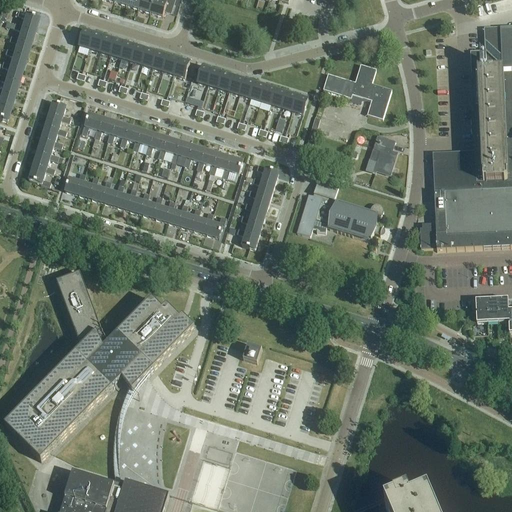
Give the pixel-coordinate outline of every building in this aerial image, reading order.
[(116,0),(115,5),(127,9),(129,0),(116,0)] [(129,0),(127,9),(139,13),(142,0),(129,0)] [(142,0),(139,13),(151,16),(155,2),(148,0),(142,0)] [(155,0),(155,2),(151,16),(163,20),(165,14),(171,16),(175,3),(165,0),(155,0)] [(2,14),(1,18),(6,20),(9,11),(3,9),(2,14)] [(25,21),(23,29),(36,33),(39,21),(27,18),(27,17),(19,14),(18,19),(25,21)] [(21,34),(19,42),(32,46),(36,33),(23,29),(15,27),(14,32),(21,34)] [(511,29),(500,31),(501,59),(502,59),(511,67),(511,66),(511,29)] [(511,80),(511,75),(511,74),(511,66),(511,67),(502,59),(501,59),(500,31),(482,31),(482,49),(483,54),(470,54),(471,76),(474,76),(473,62),(480,62),(480,60),(486,60),(486,55),(502,69),(502,75),(503,75),(505,126),(508,183),(511,183),(511,80)] [(84,33),(79,49),(90,52),(95,37),(84,33)] [(95,37),(90,52),(100,56),(105,40),(95,37)] [(18,47),(15,55),(28,59),(32,46),(19,42),(11,40),(10,44),(18,47)] [(105,40),(100,56),(111,59),(116,43),(105,40)] [(116,43),(111,59),(121,62),(126,46),(116,43)] [(126,46),(121,62),(132,65),(137,50),(126,46)] [(137,50),(132,65),(143,69),(147,53),(137,50)] [(14,60),(11,68),(24,72),(28,59),(15,55),(7,52),(6,57),(14,60)] [(147,53),(143,69),(153,72),(158,56),(147,53)] [(474,76),(471,76),(473,128),(475,154),(476,185),(508,184),(508,183),(505,126),(503,75),(502,75),(502,69),(486,55),(486,60),(480,60),(480,62),(473,62),(474,76)] [(158,56),(153,72),(164,75),(168,59),(158,56)] [(168,59),(164,75),(174,78),(179,63),(168,59)] [(179,63),(174,78),(185,82),(190,66),(179,63)] [(10,72),(7,80),(20,84),(24,72),(11,68),(3,65),(2,70),(10,72)] [(329,77),(324,93),(347,100),(351,102),(351,105),(361,108),(362,104),(363,101),(372,104),(368,118),(383,123),(393,93),(373,87),(377,73),(361,68),(356,86),(329,77)] [(202,70),(198,86),(208,89),(213,73),(202,70)] [(213,73),(208,89),(219,92),(224,77),(213,73)] [(224,77),(219,92),(229,96),(234,80),(224,77)] [(0,83),(6,85),(3,93),(16,97),(20,84),(7,80),(0,78),(0,83)] [(234,80),(229,96),(240,99),(245,83),(234,80)] [(245,83),(240,99),(250,102),(255,86),(245,83)] [(255,86),(250,102),(261,105),(266,90),(255,86)] [(266,90),(261,105),(272,109),(276,93),(266,90)] [(0,97),(2,98),(0,103),(0,106),(12,110),(16,97),(3,93),(0,92),(0,97)] [(276,93),(272,109),(282,112),(287,96),(276,93)] [(287,96),(282,112),(293,115),(297,99),(287,96)] [(297,99),(293,115),(304,118),(308,103),(297,99)] [(12,110),(0,106),(0,121),(8,124),(12,110)] [(54,106),(49,120),(62,124),(70,127),(71,122),(64,120),(66,110),(54,106)] [(90,131),(97,134),(101,121),(90,117),(86,129),(85,129),(82,138),(87,139),(90,131)] [(65,134),(60,132),(62,124),(49,120),(45,133),(58,137),(66,140),(67,135),(65,134)] [(316,120),(309,143),(314,144),(321,121),(316,120)] [(102,135),(110,138),(114,125),(101,121),(97,134),(95,142),(100,143),(102,135)] [(115,139),(123,142),(127,129),(114,125),(110,138),(108,145),(113,147),(115,139)] [(282,134),(284,127),(278,125),(276,132),(282,134)] [(128,143),(136,145),(140,133),(127,129),(123,142),(121,149),(125,151),(128,143)] [(45,133),(41,146),(54,150),(62,152),(63,147),(56,145),(58,137),(45,133)] [(141,147),(149,149),(153,137),(140,133),(136,145),(133,153),(138,155),(141,147)] [(153,151),(161,153),(165,141),(153,137),(149,149),(146,157),(151,159),(153,151)] [(392,155),(395,145),(378,140),(371,164),(370,164),(367,173),(376,176),(376,173),(390,178),(397,156),(392,155)] [(166,155),(174,157),(178,145),(165,141),(161,153),(159,161),(164,163),(166,155)] [(77,151),(83,153),(86,144),(80,142),(77,151)] [(179,159),(187,161),(191,149),(178,145),(174,157),(172,165),(176,167),(179,159)] [(37,159),(50,163),(58,165),(60,160),(52,158),(54,150),(41,146),(37,159)] [(192,163),(200,165),(204,152),(191,149),(187,161),(184,169),(189,171),(192,163)] [(202,175),(204,167),(212,169),(216,156),(204,152),(200,165),(197,173),(202,175)] [(433,156),(436,231),(420,232),(421,253),(437,252),(437,254),(511,250),(511,183),(508,183),(508,184),(476,185),(475,154),(433,156)] [(212,169),(210,177),(209,182),(209,183),(213,184),(217,181),(218,179),(223,181),(229,160),(216,156),(212,169)] [(33,171),(46,175),(54,178),(56,173),(48,171),(50,163),(37,159),(33,171)] [(243,165),(229,160),(223,181),(228,182),(230,175),(239,177),(243,165)] [(265,176),(263,184),(276,188),(279,176),(267,172),(267,171),(259,169),(257,173),(265,176)] [(46,175),(33,171),(30,183),(42,187),(42,188),(50,191),(52,186),(44,183),(46,175)] [(80,199),(84,186),(86,178),(82,177),(79,184),(70,182),(66,194),(80,199)] [(142,183),(150,186),(152,179),(145,177),(142,183)] [(93,203),(97,190),(99,182),(94,181),(92,188),(84,186),(80,199),(93,203)] [(261,189),(259,196),(272,200),(276,188),(263,184),(255,181),(253,186),(261,189)] [(317,233),(317,236),(326,236),(327,230),(330,230),(330,232),(370,244),(374,236),(381,238),(381,239),(381,238),(381,236),(382,232),(383,232),(383,231),(384,230),(384,229),(383,231),(376,229),(377,221),(379,221),(380,220),(381,220),(382,219),(383,218),(384,217),(384,215),(384,214),(384,212),(383,211),(383,210),(381,209),(380,208),(379,208),(377,208),(375,208),(374,209),(373,210),(372,211),(371,212),(371,213),(335,203),(339,189),(319,183),(302,238),(311,240),(313,232),(317,233)] [(93,203),(106,207),(109,194),(112,187),(112,186),(107,184),(105,192),(97,190),(93,203)] [(118,211),(122,198),(125,190),(120,188),(117,196),(109,194),(106,207),(118,211)] [(131,214),(135,202),(137,194),(133,192),(130,200),(122,198),(118,211),(131,214)] [(251,194),(249,199),(257,201),(255,209),(268,213),(272,200),(259,196),(251,194)] [(144,218),(148,206),(150,198),(145,196),(143,204),(135,202),(131,214),(144,218)] [(144,218),(157,222),(161,210),(163,202),(158,200),(156,208),(148,206),(144,218)] [(169,226),(173,214),(176,206),(171,204),(168,212),(161,210),(157,222),(169,226)] [(253,214),(251,222),(264,226),(268,213),(255,209),(247,207),(246,212),(253,214)] [(169,226),(182,230),(186,218),(188,210),(184,208),(181,216),(173,214),(169,226)] [(182,230),(195,234),(199,221),(201,214),(196,212),(194,220),(186,218),(182,230)] [(208,238),(212,225),(214,218),(209,216),(207,224),(199,221),(195,234),(208,238)] [(212,225),(208,238),(219,242),(223,230),(224,230),(227,222),(222,220),(220,228),(212,225)] [(249,227),(247,235),(260,239),(264,226),(251,222),(243,220),(242,224),(249,227)] [(260,239),(247,235),(239,232),(238,237),(246,240),(243,249),(255,253),(260,239)] [(80,276),(57,285),(77,340),(78,342),(78,345),(78,347),(78,350),(77,352),(76,355),(75,358),(73,360),(5,429),(41,465),(122,382),(129,391),(134,397),(139,389),(141,387),(146,381),(147,380),(147,381),(195,332),(183,320),(180,322),(167,309),(163,313),(152,303),(108,347),(104,339),(101,332),(80,276)] [(488,326),(498,325),(497,302),(487,303),(488,326)] [(498,325),(509,325),(509,313),(509,302),(497,302),(498,325)] [(477,326),(488,326),(487,303),(476,303),(477,326)] [(262,352),(248,348),(243,363),(257,367),(262,352)] [(114,488),(73,475),(61,511),(165,511),(170,498),(126,485),(124,489),(115,486),(114,488)] [(435,511),(438,509),(434,510),(429,497),(425,499),(423,495),(422,496),(424,499),(418,502),(411,505),(410,504),(409,501),(408,499),(385,508),(386,511),(435,511)]
